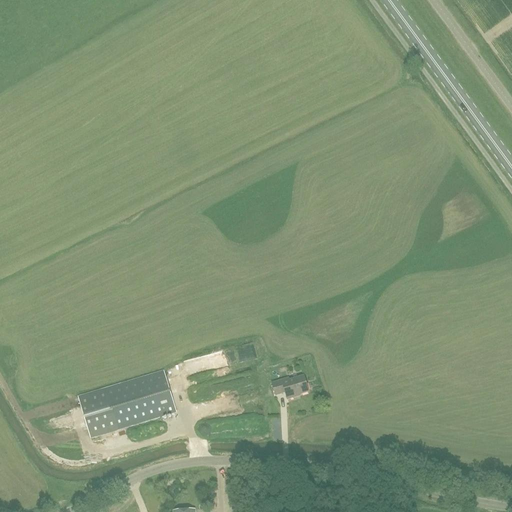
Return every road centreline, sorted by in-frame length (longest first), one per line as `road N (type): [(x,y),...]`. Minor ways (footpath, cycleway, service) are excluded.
road 1 (unclassified): [(511,508),(355,471),(196,460),(143,474),(71,511)]
road 2 (unclassified): [(511,189),(371,0)]
road 3 (primary): [(511,165),(390,0)]
road 4 (unclassified): [(511,105),(434,0)]
